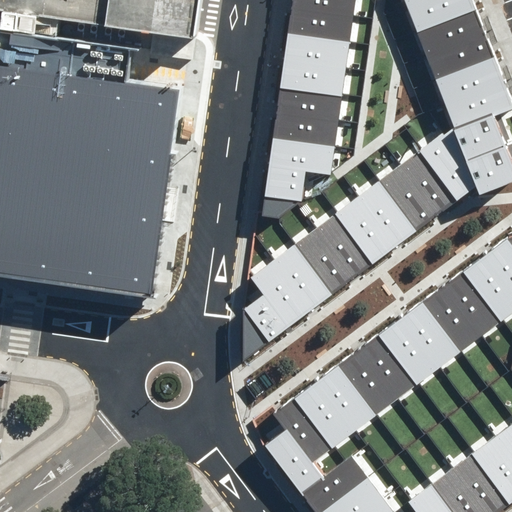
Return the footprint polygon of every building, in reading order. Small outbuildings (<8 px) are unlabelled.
[(0,0),(0,10),(193,38),(197,11),(198,0),(0,0)] [(292,0),(261,215),(279,220),(302,201),(306,171),(330,174),(353,0),(292,0)] [(511,109),(511,98),(474,0),(403,0),(453,127),(476,188),(479,195),(511,182),(511,152),(498,115),(511,109)] [(135,56),(0,37),(0,280),(153,302),(183,90),(132,83),(135,56)] [(453,127),(251,279),(263,293),(245,312),(245,363),(476,188),(453,127)] [(511,234),(511,235),(275,412),(288,429),(315,464),(511,314),(511,234)] [(315,464),(288,429),(266,446),(315,511),(499,511),(511,503),(511,423),(408,500),(416,511),(392,511),(351,455),(324,478),(315,464)]
